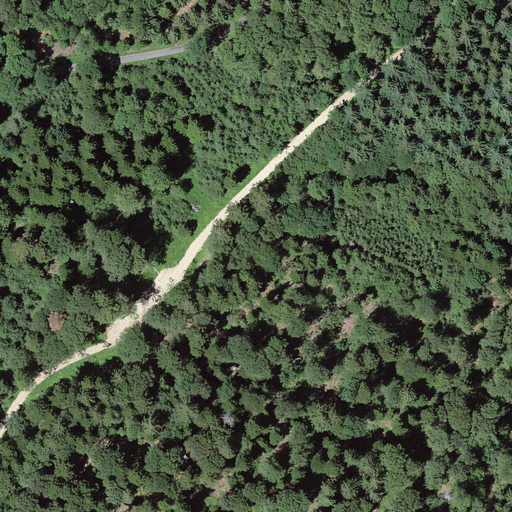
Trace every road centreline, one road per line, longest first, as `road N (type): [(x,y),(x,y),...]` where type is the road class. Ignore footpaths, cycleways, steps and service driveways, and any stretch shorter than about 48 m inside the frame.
road 1 (track): [(511,1),(384,66),(273,160),(120,334),(59,361),(23,390),(0,428)]
road 2 (track): [(0,80),(177,50),(283,0)]
